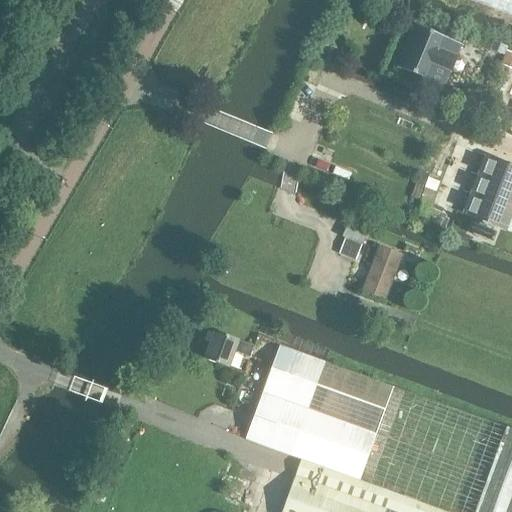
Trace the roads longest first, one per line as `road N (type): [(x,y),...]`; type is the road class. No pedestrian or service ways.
road 1 (unknown): [(511,146),(366,95),(343,102),(317,134),(273,141)]
road 2 (unclassified): [(68,180),(18,147),(15,135),(95,0)]
road 3 (unclassified): [(68,180),(174,0)]
road 4 (unclassified): [(0,304),(68,180)]
